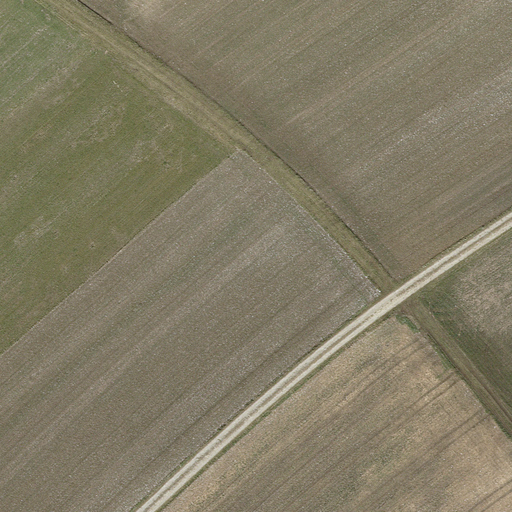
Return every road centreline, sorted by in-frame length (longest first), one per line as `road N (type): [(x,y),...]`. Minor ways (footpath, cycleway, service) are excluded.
road 1 (track): [(56,0),(299,189),(428,324),(511,427)]
road 2 (track): [(147,511),(334,346),(511,224)]
